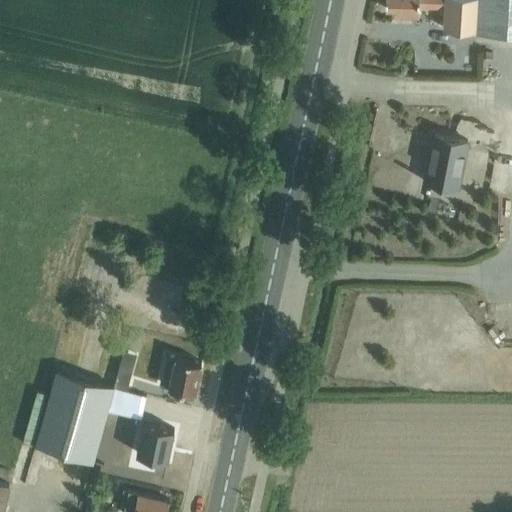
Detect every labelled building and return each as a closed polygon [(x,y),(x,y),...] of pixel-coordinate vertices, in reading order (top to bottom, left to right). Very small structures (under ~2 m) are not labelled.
[(511,30),(511,0),(382,0),(382,6),(396,7),(396,14),(416,15),(416,7),(442,8),(441,27),(511,30)] [(465,139),(431,130),(419,177),(453,186),(465,139)] [(167,386),(193,392),(200,361),(165,353),(159,377),(169,379),(167,386)] [(55,369),(34,445),(38,446),(64,453),(91,460),(112,385),(55,369)] [(142,420),(135,452),(167,458),(173,427),(142,420)] [(104,473),(180,491),(186,466),(110,448),(104,473)] [(166,511),(169,498),(127,489),(122,511),(166,511)]
